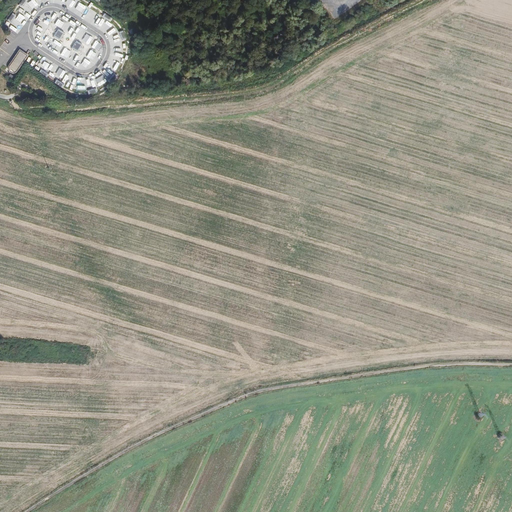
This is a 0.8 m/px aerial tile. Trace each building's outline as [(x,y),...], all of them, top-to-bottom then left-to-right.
[(16,15),(12,12),(7,21),(11,23),(16,15)] [(112,18),(105,13),(102,16),(110,22),(112,18)] [(64,33),(58,29),(53,37),(59,40),(64,33)] [(82,44),(76,41),(71,48),(77,52),(82,44)] [(27,55),(19,51),(7,67),(10,72),(15,72),(27,55)] [(49,75),(40,69),(38,73),(46,79),(49,75)] [(45,84),(28,72),(22,81),(39,92),(45,84)] [(114,73),(107,81),(111,84),(118,77),(114,73)] [(64,84),(56,78),(53,82),(62,88),(64,84)]
